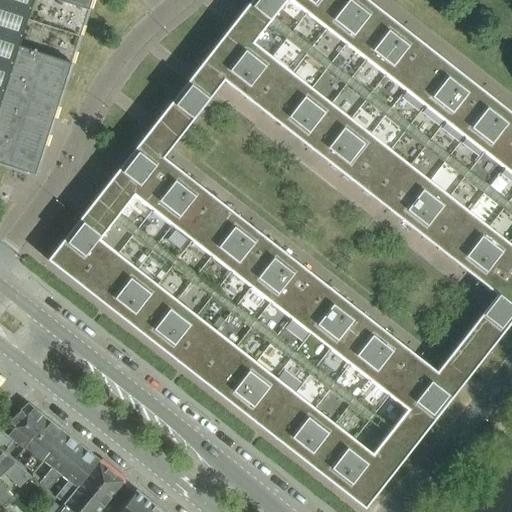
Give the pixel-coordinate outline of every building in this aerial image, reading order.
[(0,0),(0,165),(34,177),(92,0),(0,0)] [(190,78),(171,102),(193,119),(213,95),(223,81),(242,96),(262,111),(281,126),(301,142),(321,157),(340,173),(360,188),(380,204),(399,219),(419,234),(439,250),(458,265),(478,281),(497,295),(493,300),(466,334),(489,351),(511,321),(511,113),(493,99),(474,84),(454,68),(434,53),(415,37),(395,22),(375,7),(366,0),(251,0),(248,4),(190,78)] [(94,201),(47,260),(68,277),(88,292),(107,308),(127,323),(147,339),(166,354),(186,369),(206,385),(225,400),(245,416),(265,431),(284,447),(304,462),(324,477),(343,493),(365,509),(412,449),(462,385),(489,351),(466,334),(440,367),(436,372),(418,358),(398,342),(379,327),(359,311),(339,296),(319,280),(300,265),(280,250),(260,234),(241,219),(221,203),(201,188),(182,172),(163,158),(175,143),(193,119),(171,102),(153,126),(94,201)] [(24,446),(45,419),(31,408),(27,404),(3,427),(1,429),(13,440),(5,451),(14,458),(24,447),(24,446)] [(41,459),(61,433),(60,431),(59,430),(58,430),(45,419),(24,446),(24,447),(33,454),(24,465),(33,472),(42,460),(41,459)] [(57,474),(79,447),(77,445),(78,444),(76,443),(75,444),(61,433),(41,459),(42,460),(52,467),(39,482),(48,490),(59,476),(57,474)] [(64,504),(98,461),(94,457),(94,458),(79,447),(57,474),(59,476),(60,474),(68,480),(55,496),(64,504)] [(27,473),(0,451),(0,475),(4,472),(19,486),(28,478),(25,475),(27,473)] [(99,511),(123,482),(98,461),(64,504),(66,505),(60,511),(99,511)] [(13,497),(0,482),(0,498),(5,504),(13,497)] [(144,511),(151,504),(135,491),(118,511),(144,511)] [(54,511),(59,506),(49,498),(37,511),(54,511)]
